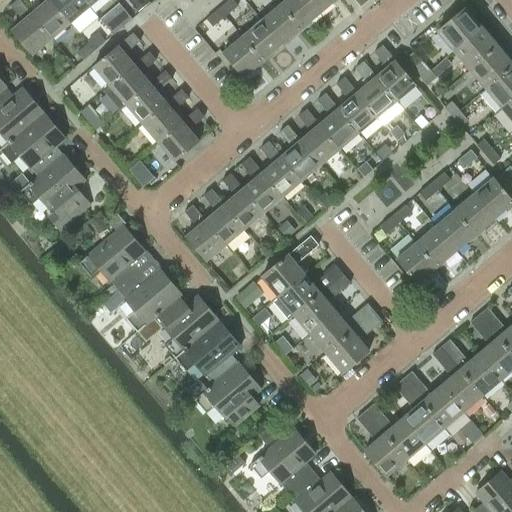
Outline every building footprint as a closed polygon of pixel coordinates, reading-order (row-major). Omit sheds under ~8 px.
[(16,0),(13,3),(9,7),(22,22),(10,31),(30,56),(49,40),(29,15),(16,0)] [(35,0),(40,6),(29,15),(49,40),(69,23),(49,0),(35,0)] [(49,0),(69,23),(88,7),(81,0),(49,0)] [(229,0),(218,10),(224,17),(237,6),(238,5),(232,0),(229,0)] [(284,0),(278,5),(299,28),(319,12),(308,0),(284,0)] [(308,0),(319,12),(332,0),(308,0)] [(260,21),(280,44),(299,28),(278,5),(260,21)] [(436,32),(453,52),(482,28),(465,8),(436,32)] [(218,10),(206,20),(212,27),(224,17),(218,10)] [(241,37),(261,61),(280,44),(260,21),(241,37)] [(482,28),(453,52),(469,71),(498,47),(482,28)] [(131,34),(92,67),(109,87),(133,65),(132,64),(123,54),(138,42),(140,40),(133,32),(131,34)] [(221,54),(233,67),(241,78),(261,61),(241,37),(221,54)] [(376,76),(374,77),(395,102),(415,85),(382,45),(374,52),(386,67),(376,76)] [(511,63),(498,47),(469,71),(485,90),(511,67),(511,63)] [(133,65),(109,87),(125,106),(149,85),(148,84),(139,73),(154,61),(156,59),(148,51),(146,52),(132,64),(133,65)] [(413,51),(404,59),(421,78),(429,71),(430,70),(414,51),(413,51)] [(368,83),(357,92),(355,93),(376,118),(395,102),(374,77),(376,76),(363,61),(355,68),(368,83)] [(511,67),(485,90),(501,109),(511,99),(511,67)] [(149,85),(125,106),(141,125),(166,104),(165,103),(156,92),(170,80),(172,78),(165,70),(163,71),(148,84),(149,85)] [(429,71),(421,78),(426,85),(435,77),(436,76),(430,70),(429,71)] [(349,99),(338,108),(336,109),(357,134),(376,118),(355,93),(357,92),(344,77),(336,84),(349,99)] [(1,90),(0,91),(0,149),(42,114),(20,87),(8,98),(1,90)] [(166,104),(141,125),(157,144),(182,123),(181,122),(171,111),(186,98),(188,97),(181,89),(179,90),(165,103),(166,104)] [(330,115),(319,124),(317,125),(338,150),(357,134),(336,109),(338,108),(325,93),(317,99),(330,115)] [(511,99),(501,109),(511,121),(511,99)] [(445,107),(453,117),(460,111),(452,101),(445,107)] [(182,123),(157,144),(173,162),(197,141),(188,130),(202,118),(204,116),(197,108),(195,109),(181,122),(182,123)] [(311,131),(300,140),(298,141),(319,166),(338,150),(317,125),(319,124),(306,109),(298,116),(311,131)] [(468,121),(460,111),(453,117),(461,126),(468,121)] [(42,114),(0,149),(0,151),(10,163),(19,155),(36,177),(62,156),(61,155),(58,158),(51,149),(63,139),(42,114)] [(292,147),(281,156),(279,157),(300,182),(319,166),(298,141),(300,140),(287,125),(279,131),(292,147)] [(476,145),(485,155),(492,149),(483,139),(476,145)] [(273,163),(262,172),(260,173),(281,197),(300,182),(279,157),(281,156),(268,141),(260,147),(273,163)] [(500,158),(492,149),(485,155),(493,164),(500,158)] [(470,150),(458,160),(464,168),(476,158),(470,150)] [(36,177),(18,191),(30,205),(39,198),(52,213),(47,217),(57,228),(83,206),(88,202),(75,187),(82,180),(62,156),(36,177)] [(254,179),(243,188),(241,189),(262,214),(281,197),(260,173),(262,172),(249,157),(241,163),(254,179)] [(367,157),(356,167),(364,177),(376,167),(367,157)] [(234,195),(223,204),(222,205),(243,229),(262,214),(241,189),(243,188),(230,172),(221,180),(234,195)] [(444,172),(431,182),(438,190),(450,180),(444,172)] [(472,195),(493,219),(511,203),(511,200),(493,177),(472,195)] [(431,182),(419,193),(425,200),(438,190),(431,182)] [(215,211),(204,220),(203,221),(224,246),(243,229),(222,205),(223,204),(210,189),(202,195),(215,211)] [(453,211),(474,235),(493,219),(472,195),(453,211)] [(196,227),(184,237),(205,262),(224,246),(203,221),(204,220),(192,204),(183,211),(196,227)] [(405,204),(392,215),(399,223),(411,212),(405,204)] [(435,226),(455,251),(474,235),(453,211),(435,226)] [(392,215),(380,225),(387,232),(399,223),(392,215)] [(98,268),(117,290),(139,270),(131,260),(142,251),(122,226),(79,263),(90,276),(98,268)] [(416,242),(437,267),(455,251),(435,226),(416,242)] [(310,236),(260,277),(277,297),(304,274),(295,263),(317,245),(310,236)] [(416,284),(437,267),(416,242),(395,259),(416,284)] [(277,297),(272,301),(288,320),(292,316),(342,274),(335,265),(313,284),(304,274),(277,297)] [(137,332),(155,316),(177,298),(180,296),(158,269),(146,279),(139,270),(117,290),(134,311),(125,318),(137,332)] [(342,274),(292,316),(309,335),(336,312),(327,301),(349,283),(342,274)] [(175,359),(218,323),(196,296),(184,306),(177,298),(155,316),(173,337),(163,345),(175,359)] [(336,312),(309,335),(325,354),(374,313),(365,303),(344,321),(336,312)] [(478,315),(511,354),(511,322),(506,328),(488,306),(478,315)] [(374,313),(325,354),(341,373),(368,350),(359,339),(380,321),(374,313)] [(488,343),(477,352),(500,379),(511,368),(511,354),(478,315),(470,322),(488,343)] [(219,322),(218,323),(175,359),(186,371),(195,364),(212,383),(234,365),(227,356),(239,346),(219,322)] [(440,347),(481,395),(500,379),(477,352),(468,360),(450,338),(440,347)] [(450,375),(439,384),(462,411),(481,395),(440,347),(432,353),(450,375)] [(233,427),(255,409),(260,405),(252,395),(259,389),(236,362),(234,365),(212,383),(194,399),(206,413),(214,406),(233,427)] [(402,378),(443,427),(462,411),(439,384),(429,392),(411,371),(402,378)] [(412,407),(402,416),(424,443),(443,427),(402,378),(394,385),(412,407)] [(364,410),(406,458),(424,443),(402,416),(392,424),(373,402),(364,410)] [(363,448),(386,475),(406,458),(364,410),(356,417),(374,439),(363,448)] [(482,434),(471,421),(461,430),(473,443),(482,434)] [(273,422),(263,431),(271,440),(282,432),(273,422)] [(270,470),(287,491),(310,472),(302,464),(314,454),(292,428),(249,465),(261,478),(270,470)] [(333,511),(351,497),(328,471),(317,481),(310,472),(287,491),(304,511),(333,511)] [(500,471),(474,492),(485,504),(476,511),(475,511),(511,511),(511,484),(510,483),(500,471)] [(362,511),(351,497),(333,511),(362,511)]
